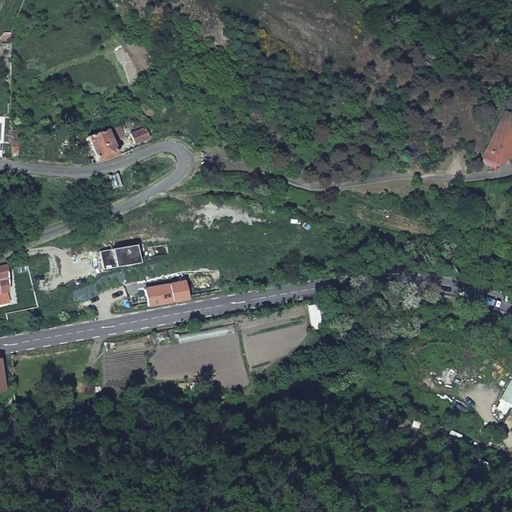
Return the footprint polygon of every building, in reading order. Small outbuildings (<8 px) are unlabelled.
[(511,116),(502,112),(480,157),(497,166),(501,157),(503,159),(511,141),(511,116)] [(118,116),(109,119),(113,130),(130,124),(129,118),(120,120),(118,116)] [(148,136),(144,125),(130,130),(134,141),(148,136)] [(96,162),(117,154),(107,128),(87,136),(96,162)] [(18,138),(12,137),(9,156),(16,157),(18,138)] [(35,159),(44,160),(46,144),(36,143),(35,159)] [(193,266),(214,262),(212,252),(191,256),(193,266)] [(180,276),(136,284),(140,304),(183,295),(180,276)]
